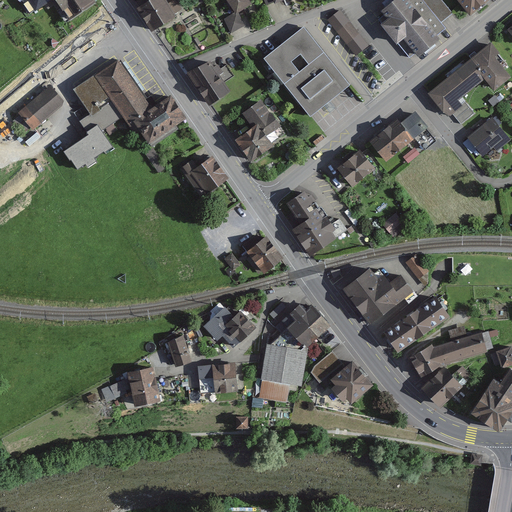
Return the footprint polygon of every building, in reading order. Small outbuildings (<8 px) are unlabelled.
[(23,0),(33,13),(52,0),(54,0),(69,21),(94,3),(92,0),(23,0)] [(145,0),(137,7),(154,31),(176,18),(164,0),(145,0)] [(246,0),(224,0),(233,13),(221,20),(230,35),(243,27),(235,13),(249,5),(246,0)] [(395,0),(381,12),(387,20),(380,25),(408,60),(416,54),(418,57),(441,39),(437,35),(446,29),(441,23),(422,0),(395,0)] [(442,0),(422,0),(441,23),(453,13),(442,0)] [(455,0),(470,16),(488,0),(455,0)] [(349,23),(336,35),(346,46),(359,34),(349,23)] [(302,28),(262,61),(309,119),(349,86),(302,28)] [(489,43),(426,95),(447,120),(462,108),(457,102),(484,80),(495,92),(511,79),(494,59),(499,55),(489,43)] [(380,49),(362,64),(382,88),(400,73),(380,49)] [(88,134),(65,148),(79,169),(96,161),(94,156),(113,146),(101,128),(123,117),(134,132),(140,130),(150,142),(186,118),(170,95),(151,105),(117,59),(74,88),(90,114),(80,119),(88,134)] [(212,62),(191,75),(210,104),(230,91),(212,62)] [(17,114),(32,132),(65,105),(47,82),(34,93),(37,98),(17,114)] [(252,131),(236,143),(250,163),(273,146),(267,138),(281,128),(261,99),(240,114),(252,131)] [(395,120),(369,141),(386,162),(426,129),(414,114),(400,125),(395,120)] [(493,118),(466,139),(480,157),(493,147),(497,152),(510,141),(493,118)] [(425,194),(461,169),(444,145),(408,170),(425,194)] [(359,150),(336,168),(351,188),(374,170),(359,150)] [(191,162),(179,170),(200,201),(228,181),(212,158),(196,169),(191,162)] [(306,191),(287,205),(301,225),(293,230),(311,256),(338,238),(306,191)] [(397,215),(384,225),(391,234),(404,223),(397,215)] [(266,238),(245,255),(263,276),(283,260),(266,238)] [(406,262),(418,278),(426,272),(413,257),(406,262)] [(369,268),(340,290),(367,327),(413,293),(399,275),(388,283),(379,270),(374,274),(369,268)] [(435,296),(381,332),(395,353),(449,316),(435,296)] [(283,302),(272,309),(279,320),(290,312),(283,302)] [(269,344),(264,344),(260,380),(301,387),(306,349),(319,335),(329,325),(310,305),(306,308),(300,303),(276,327),(280,333),(269,344)] [(222,307),(200,331),(216,346),(222,340),(232,350),(255,326),(241,312),(234,319),(222,307)] [(428,346),(407,360),(418,381),(438,367),(488,354),(483,332),(428,346)] [(183,337),(164,343),(172,366),(191,359),(183,337)] [(511,349),(511,347),(495,352),(500,368),(511,363),(511,349)] [(351,362),(330,379),(335,386),(331,389),(345,407),(371,386),(351,362)] [(233,363),(197,366),(199,393),(236,390),(233,363)] [(152,367),(125,373),(132,405),(159,399),(152,367)] [(443,367),(421,390),(439,408),(462,385),(443,367)] [(494,379),(474,411),(500,428),(511,408),(511,369),(510,368),(500,383),(494,379)] [(125,379),(105,384),(108,396),(128,391),(125,379)] [(250,425),(250,412),(238,413),(238,425),(250,425)] [(481,455),(472,454),(470,462),(480,464),(481,455)]
